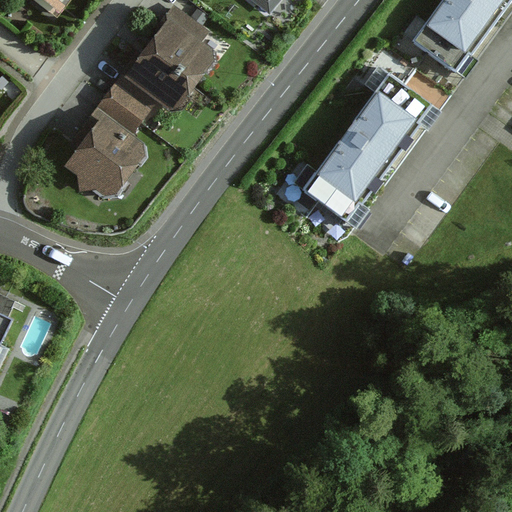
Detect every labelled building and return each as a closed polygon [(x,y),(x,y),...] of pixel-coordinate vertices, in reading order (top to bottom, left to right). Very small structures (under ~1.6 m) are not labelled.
[(42,0),(61,15),(72,0),(42,0)] [(160,31),(130,73),(121,66),(109,83),(144,109),(150,102),(162,111),(184,103),(214,64),(210,45),(190,31),(196,22),(166,0),(165,0),(149,23),(160,31)] [(249,0),(271,17),(285,0),(249,0)] [(511,4),(511,0),(447,0),(414,46),(458,78),(511,4)] [(434,106),(386,70),(299,185),(347,221),(434,106)] [(106,120),(66,172),(78,181),(79,196),(96,195),(104,201),(118,201),(146,163),(144,149),(106,120)]
